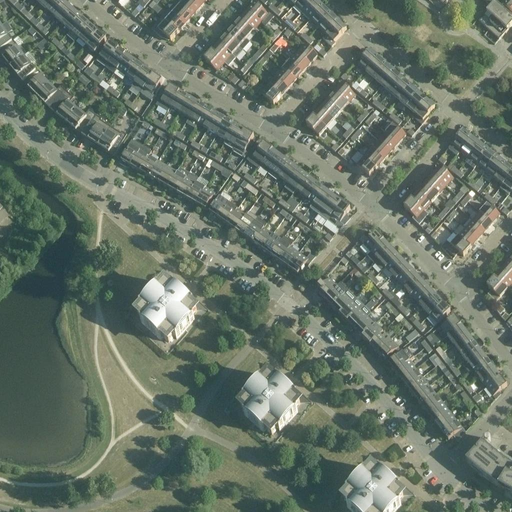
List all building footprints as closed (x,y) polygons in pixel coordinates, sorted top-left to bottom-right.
[(40,0),(38,3),(46,10),(55,0),(40,0)] [(61,0),(55,0),(46,10),(54,17),(66,4),(61,0)] [(189,0),(184,0),(180,6),(193,18),(200,10),(189,0)] [(205,0),(189,0),(200,10),(207,2),(205,0)] [(300,0),(295,6),(303,13),(315,0),(300,0)] [(315,0),(303,13),(310,21),(323,7),(315,0)] [(495,4),(490,0),(482,0),(491,8),(479,22),(499,40),(511,25),(511,20),(511,19),(502,11),(495,5),(495,4)] [(511,0),(505,0),(501,4),(505,8),(502,11),(511,19),(511,17),(511,0)] [(66,4),(54,17),(62,24),(74,11),(66,4)] [(274,18),(266,11),(265,12),(255,4),(248,12),(261,24),(265,27),(274,18)] [(272,5),(268,9),(278,17),(281,14),(272,5)] [(180,6),(172,14),(185,26),(193,18),(180,6)] [(323,7),(310,21),(318,28),(331,15),(323,7)] [(22,8),(18,11),(25,17),(28,14),(22,8)] [(74,11),(62,24),(70,32),(82,18),(74,11)] [(261,24),(248,12),(241,20),(254,32),(261,24)] [(172,14),(165,22),(178,34),(185,26),(172,14)] [(331,15),(318,28),(326,36),(339,22),(331,15)] [(82,18),(70,32),(78,39),(90,26),(82,18)] [(254,32),(241,20),(233,28),(246,40),(254,32)] [(178,34),(165,22),(158,30),(171,42),(178,34)] [(339,22),(326,36),(334,43),(347,30),(339,22)] [(34,26),(41,32),(44,28),(37,23),(34,26)] [(90,26),(78,39),(86,46),(98,33),(90,26)] [(2,27),(0,27),(0,51),(13,41),(9,35),(8,36),(2,27)] [(246,40),(233,28),(226,36),(243,51),(250,43),(246,40)] [(98,33),(86,46),(95,53),(106,40),(98,33)] [(243,51),(226,36),(219,44),(235,59),(243,51)] [(50,41),(56,47),(60,43),(53,38),(50,41)] [(13,41),(0,51),(0,55),(5,62),(4,63),(9,69),(24,57),(16,48),(18,47),(13,41)] [(105,68),(119,50),(110,43),(96,62),(105,68)] [(235,59),(219,44),(212,52),(225,64),(228,67),(235,59)] [(304,46),(297,54),(310,66),(317,57),(304,46)] [(119,50),(108,64),(117,70),(128,56),(119,50)] [(357,65),(366,72),(378,58),(369,51),(357,65)] [(225,64),(212,52),(204,61),(217,72),(225,64)] [(297,54),(290,62),(303,74),(310,66),(297,54)] [(128,56),(117,70),(126,77),(136,63),(128,56)] [(31,66),(24,57),(9,69),(14,75),(15,74),(23,83),(37,70),(33,65),(31,66)] [(378,58),(366,72),(374,79),(386,65),(378,58)] [(78,61),(75,59),(72,62),(82,72),(86,67),(78,61)] [(290,62),(282,70),(296,82),(303,74),(290,62)] [(136,63),(126,77),(134,83),(145,69),(136,63)] [(386,65),(374,79),(382,86),(394,72),(386,65)] [(140,93),(154,76),(145,69),(134,83),(132,87),(140,93)] [(42,76),(37,70),(23,83),(31,92),(30,93),(36,98),(49,85),(41,77),(42,76)] [(282,70),(275,78),(288,90),(296,82),(282,70)] [(394,72),(382,86),(390,93),(402,80),(394,72)] [(154,76),(143,90),(152,96),(163,82),(154,76)] [(275,78),(268,86),(281,98),(288,90),(275,78)] [(359,87),(364,90),(369,83),(364,80),(359,87)] [(402,80),(390,93),(398,101),(410,87),(402,80)] [(51,111),(67,93),(61,87),(56,92),(49,85),(36,98),(41,104),(42,103),(51,111)] [(356,97),(343,85),(335,93),(348,105),(356,97)] [(281,98),(268,86),(261,94),(274,106),(281,98)] [(356,86),(353,90),(363,98),(366,94),(356,86)] [(177,96),(180,93),(170,87),(161,102),(159,100),(158,102),(155,106),(168,113),(177,96)] [(410,87),(398,101),(406,108),(418,94),(410,87)] [(77,110),(69,104),(74,98),(67,93),(51,111),(60,119),(59,120),(65,125),(77,110)] [(189,98),(180,93),(171,108),(180,113),(189,98)] [(348,105),(335,93),(328,101),(341,113),(348,105)] [(418,94),(406,108),(415,115),(427,101),(418,94)] [(198,104),(189,98),(180,113),(189,119),(198,104)] [(373,100),(370,103),(380,111),(383,108),(373,100)] [(124,105),(134,112),(137,108),(127,101),(124,105)] [(341,113),(328,101),(321,109),(334,121),(341,113)] [(427,101),(415,115),(423,122),(435,108),(427,101)] [(207,109),(198,104),(189,119),(198,124),(207,109)] [(217,115),(207,109),(198,124),(208,130),(217,115)] [(334,121),(321,109),(314,117),(327,129),(334,121)] [(81,136),(96,116),(89,111),(84,116),(77,110),(65,125),(71,130),(72,129),(81,136)] [(361,116),(365,120),(370,114),(366,110),(361,116)] [(378,116),(375,113),(369,119),(373,122),(378,116)] [(226,120),(217,115),(208,130),(217,135),(226,120)] [(393,115),(390,119),(400,127),(403,123),(393,115)] [(98,148),(111,128),(101,121),(101,120),(96,116),(81,136),(91,143),(91,144),(98,148)] [(327,129),(314,117),(306,126),(319,137),(327,129)] [(235,126),(226,120),(217,135),(226,141),(235,126)] [(393,125),(385,134),(398,145),(406,137),(393,125)] [(233,150),(244,132),(235,126),(226,141),(224,144),(233,150)] [(350,136),(356,130),(352,127),(347,133),(350,136)] [(114,157),(124,141),(127,136),(121,132),(120,134),(111,128),(98,148),(104,152),(105,151),(114,157)] [(355,135),(358,138),(364,132),(360,129),(355,135)] [(172,136),(183,142),(185,138),(175,132),(172,136)] [(254,137),(244,132),(233,150),(232,152),(244,159),(248,153),(245,152),(254,137)] [(462,132),(452,146),(460,152),(471,139),(462,132)] [(385,134),(378,142),(391,153),(398,145),(385,134)] [(471,139),(460,152),(469,159),(480,145),(471,139)] [(127,165),(131,167),(143,146),(135,142),(134,142),(132,141),(129,145),(130,146),(119,164),(125,168),(127,165)] [(378,142),(371,150),(384,161),(391,153),(378,142)] [(253,158),(262,165),(273,151),(264,144),(253,158)] [(480,145),(469,159),(477,166),(488,152),(480,145)] [(140,173),(149,157),(152,153),(150,152),(150,151),(143,146),(131,167),(140,173)] [(371,150),(364,158),(377,169),(384,161),(371,150)] [(273,151),(262,165),(271,171),(281,157),(273,151)] [(488,152),(477,166),(486,172),(496,158),(488,152)] [(149,157),(140,173),(149,178),(158,162),(157,161),(158,158),(153,155),(151,158),(149,157)] [(281,157),(271,171),(279,178),(290,164),(281,157)] [(377,169),(364,158),(356,166),(369,178),(377,169)] [(496,158),(486,172),(494,179),(505,165),(496,158)] [(158,162),(149,178),(159,183),(168,168),(158,162)] [(290,164),(279,178),(288,184),(298,170),(290,164)] [(511,170),(505,165),(494,179),(502,185),(511,173),(511,170)] [(168,168),(159,183),(168,189),(177,173),(168,168)] [(454,179),(440,168),(433,176),(446,188),(454,179)] [(451,172),(461,180),(464,176),(454,168),(451,172)] [(298,170),(288,184),(296,191),(307,177),(298,170)] [(177,173),(168,189),(177,194),(187,178),(177,173)] [(511,173),(502,185),(511,192),(511,190),(511,173)] [(187,200),(196,184),(198,179),(189,174),(187,178),(177,194),(187,200)] [(244,178),(254,186),(257,182),(247,175),(244,178)] [(446,188),(433,176),(426,184),(439,196),(446,188)] [(307,177),(296,191),(305,197),(316,183),(307,177)] [(316,183),(305,197),(314,204),(324,190),(316,183)] [(196,184),(187,200),(196,205),(205,189),(196,184)] [(439,196),(426,184),(419,192),(432,204),(439,196)] [(255,196),(258,192),(247,185),(245,189),(255,196)] [(205,189),(196,205),(206,211),(215,195),(205,189)] [(324,190),(314,204),(322,210),(333,196),(324,190)] [(432,204),(419,192),(411,200),(424,212),(432,204)] [(218,219),(229,204),(232,199),(223,193),(209,213),(218,219)] [(333,196),(322,210),(331,217),(341,203),(333,196)] [(460,200),(456,197),(451,204),(454,207),(460,200)] [(272,209),(275,205),(265,198),(262,201),(272,209)] [(278,204),(288,211),(291,207),(281,200),(278,204)] [(424,212),(411,200),(404,208),(417,220),(424,212)] [(464,200),(458,207),(461,210),(468,203),(464,200)] [(341,203),(331,217),(340,224),(350,210),(341,203)] [(229,204),(218,219),(227,225),(237,210),(229,204)] [(487,205),(479,213),(492,225),(500,217),(487,205)] [(237,210),(227,225),(236,232),(246,217),(237,210)] [(244,238),(258,219),(249,212),(246,217),(236,232),(244,238)] [(295,217),(306,224),(308,220),(298,213),(295,217)] [(446,216),(442,213),(436,220),(440,223),(446,216)] [(479,213),(472,221),(485,233),(492,225),(479,213)] [(450,216),(444,223),(447,226),(454,219),(450,216)] [(253,244),(264,229),(267,225),(258,219),(244,238),(253,244)] [(472,221),(465,229),(478,241),(485,233),(472,221)] [(264,229),(253,244),(262,250),(273,235),(264,229)] [(465,229),(458,237),(471,249),(478,241),(465,229)] [(363,245),(371,253),(384,241),(376,233),(363,245)] [(273,235),(262,250),(271,257),(281,242),(273,235)] [(330,243),(333,239),(328,235),(325,238),(330,243)] [(280,263),(290,248),(293,244),(284,237),(281,242),(271,257),(280,263)] [(471,249),(458,237),(450,246),(463,257),(471,249)] [(319,244),(324,249),(328,245),(323,240),(319,244)] [(374,265),(391,249),(384,241),(371,253),(367,257),(374,265)] [(290,248),(280,263),(288,269),(299,254),(297,253),(299,250),(294,247),(292,249),(290,248)] [(386,269),(398,257),(391,249),(374,265),(382,272),(386,269)] [(346,256),(351,261),(354,257),(349,253),(346,256)] [(299,254),(288,269),(298,276),(300,272),(302,273),(305,268),(304,267),(308,261),(299,254)] [(398,257),(386,269),(393,277),(406,265),(398,257)] [(345,267),(349,263),(344,259),(340,262),(345,267)] [(511,265),(509,263),(501,271),(511,280),(511,265)] [(406,265),(393,277),(400,285),(413,273),(406,265)] [(511,285),(511,280),(501,271),(494,279),(507,290),(511,285)] [(364,285),(367,282),(358,273),(355,276),(364,285)] [(413,273),(400,285),(408,292),(421,280),(413,273)] [(367,278),(376,287),(380,283),(371,275),(367,278)] [(205,309),(192,297),(191,297),(193,298),(190,301),(177,290),(180,287),(181,288),(181,287),(168,276),(168,277),(166,285),(166,284),(160,290),(158,288),(158,287),(140,307),(141,308),(141,307),(143,309),(138,315),(144,321),(142,323),(141,322),(141,323),(161,341),(161,340),(163,338),(169,343),(174,337),(176,339),(176,340),(177,340),(195,320),(194,320),(192,318),(197,312),(196,312),(204,309),(205,309)] [(329,279),(323,286),(321,284),(318,288),(319,289),(316,292),(324,300),(337,287),(329,279)] [(507,290),(494,279),(487,287),(500,299),(507,290)] [(421,280),(408,292),(415,300),(428,288),(421,280)] [(332,308),(348,291),(341,284),(337,287),(324,300),(332,308)] [(379,300),(382,297),(373,288),(370,292),(379,300)] [(428,288),(415,300),(422,308),(435,296),(428,288)] [(340,315),(356,299),(348,291),(332,308),(340,315)] [(387,297),(391,302),(395,299),(390,294),(387,297)] [(435,296),(422,308),(430,316),(443,304),(435,296)] [(364,306),(356,299),(340,315),(347,323),(364,306)] [(394,316),(397,312),(389,304),(385,307),(394,316)] [(443,304),(430,316),(438,324),(450,312),(443,304)] [(495,310),(500,316),(505,311),(499,305),(495,310)] [(402,313),(407,318),(410,314),(405,309),(402,313)] [(360,310),(347,323),(355,331),(368,318),(360,310)] [(440,328),(447,337),(461,326),(454,317),(440,328)] [(368,318),(355,331),(362,338),(375,325),(368,318)] [(409,331),(413,328),(408,323),(405,327),(409,331)] [(375,325),(362,338),(370,346),(383,333),(375,325)] [(417,328),(422,333),(425,330),(420,325),(417,328)] [(461,326),(447,337),(454,345),(468,335),(461,326)] [(383,333),(370,346),(378,353),(391,340),(383,333)] [(468,335),(454,345),(460,354),(474,343),(468,335)] [(391,340),(378,353),(386,361),(399,348),(391,340)] [(428,354),(432,351),(425,341),(421,344),(428,354)] [(474,343),(460,354),(467,363),(481,352),(474,343)] [(450,362),(440,348),(436,351),(446,365),(450,362)] [(414,358),(407,349),(388,364),(395,373),(409,361),(414,358)] [(481,352),(467,363),(473,371),(487,361),(481,352)] [(442,371),(445,368),(438,359),(434,361),(442,371)] [(409,361),(395,373),(402,381),(416,370),(409,361)] [(487,361),(473,371),(480,380),(494,369),(487,361)] [(453,365),(449,368),(457,378),(460,375),(453,365)] [(246,402),(241,408),(247,413),(245,415),(244,415),(244,416),(264,434),(265,433),(264,433),(266,431),(272,436),(277,430),(279,432),(280,433),(298,413),(297,412),(295,411),(300,405),(300,404),(307,401),(308,401),(295,389),(295,390),(296,391),(293,394),(280,382),(283,379),(284,380),(271,368),(271,369),(269,377),(263,383),(261,381),(262,380),(261,380),(243,400),(244,400),(246,402)] [(494,369),(480,380),(486,388),(500,378),(494,369)] [(416,370),(402,381),(408,390),(423,378),(416,370)] [(455,388),(459,386),(451,376),(447,379),(455,388)] [(423,378),(408,390),(415,398),(429,387),(423,378)] [(500,378),(486,388),(493,397),(507,387),(500,378)] [(429,387),(415,398),(422,407),(436,395),(429,387)] [(468,406),(472,403),(464,393),(460,396),(468,406)] [(436,395),(422,407),(428,415),(443,404),(436,395)] [(443,404),(428,415),(435,424),(449,412),(443,404)] [(449,412),(435,424),(442,432),(456,421),(449,412)] [(456,421),(442,432),(448,441),(463,430),(456,421)] [(466,462),(473,469),(478,473),(481,470),(485,473),(482,477),(499,488),(502,484),(511,490),(510,495),(511,495),(511,467),(496,455),(486,447),(488,445),(488,441),(485,442),(483,444),(482,444),(466,462)] [(411,494),(398,482),(399,483),(396,486),(383,475),(386,472),(387,473),(388,472),(375,461),(374,461),(375,462),(372,470),(372,469),(367,475),(364,473),(365,473),(364,472),(346,492),(347,493),(347,492),(349,494),(344,500),(350,506),(348,508),(348,507),(347,508),(351,511),(394,511),(401,505),(400,505),(398,503),(403,497),(410,494),(411,494)]
